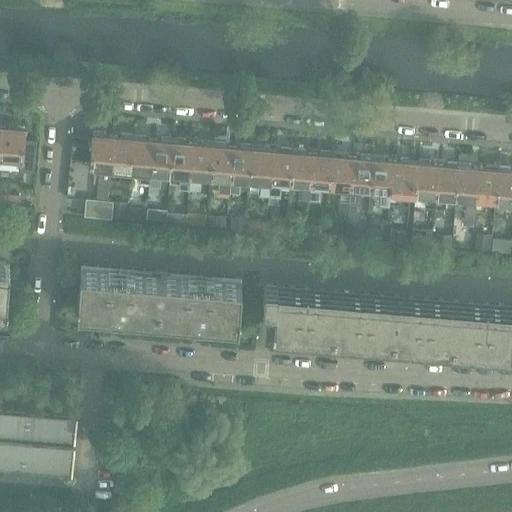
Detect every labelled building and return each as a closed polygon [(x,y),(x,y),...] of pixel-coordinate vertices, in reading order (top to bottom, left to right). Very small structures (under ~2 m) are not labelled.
[(1,125),(0,138),(0,159),(22,162),(25,127),(23,127),(23,124),(9,123),(9,125),(1,125)] [(107,200),(109,175),(113,134),(105,133),(105,131),(95,130),(95,133),(93,132),(91,164),(102,165),(101,174),(102,174),(99,200),(107,200)] [(120,166),(131,167),(134,134),(121,133),(121,135),(113,134),(109,175),(119,176),(120,166)] [(139,178),(150,179),(153,138),(145,137),(145,135),(134,134),(131,167),(140,168),(139,178)] [(160,170),(171,171),(174,137),(161,136),(161,138),(153,138),(150,179),(159,179),(160,170)] [(180,181),(190,182),(193,141),(185,140),(186,138),(174,137),(171,171),(180,171),(180,181)] [(200,173),(211,174),(213,141),(201,140),(201,142),(193,141),(190,182),(199,183),(200,173)] [(220,185),(230,186),(233,145),(225,144),(225,142),(213,141),(211,174),(221,175),(220,185)] [(240,177),(250,178),(253,144),(241,143),(241,145),(233,145),(230,186),(239,187),(240,177)] [(260,188),(269,189),(272,148),(265,147),(265,145),(253,144),(250,178),(260,179),(260,188)] [(279,180),(290,181),(293,148),(280,147),(280,148),(272,148),(269,189),(278,190),(279,180)] [(299,192),(309,193),(313,152),(305,151),(305,149),(293,148),(290,181),(300,182),(299,192)] [(320,184),(330,185),(333,151),(322,150),(321,152),(313,152),(309,193),(319,193),(320,184)] [(339,196),(349,196),(353,155),(345,154),(345,152),(333,151),(330,185),(340,186),(339,196)] [(359,187),(370,188),(373,155),(361,154),(361,156),(353,155),(349,196),(359,197),(359,187)] [(380,199),(389,200),(392,159),(384,158),(384,156),(373,155),(370,188),(380,189),(380,199)] [(399,191),(413,192),(416,158),(401,157),(401,160),(392,159),(389,200),(398,200),(399,191)] [(424,203),(435,204),(438,163),(430,162),(430,160),(416,158),(413,192),(425,193),(424,203)] [(446,195),(456,195),(458,162),(447,161),(446,164),(438,163),(435,204),(445,204),(446,195)] [(458,162),(456,195),(455,206),(464,207),(463,224),(473,225),(475,207),(478,166),(470,165),(470,163),(458,162)] [(486,167),(478,166),(475,207),(484,208),(485,198),(495,199),(498,166),(486,165),(486,167)] [(504,210),(511,210),(511,169),(510,169),(510,167),(498,166),(495,199),(506,200),(504,210)] [(0,206),(17,208),(18,195),(0,193),(0,206)] [(86,213),(111,215),(113,201),(107,200),(99,200),(87,198),(86,213)] [(133,217),(135,202),(116,200),(114,215),(133,217)] [(0,306),(6,307),(9,262),(0,261),(0,306)] [(78,308),(112,311),(158,315),(162,271),(81,264),(78,308)] [(162,271),(158,315),(238,322),(242,278),(162,271)] [(274,307),(272,329),(511,350),(511,305),(321,289),(276,285),(276,284),(264,283),(262,306),(274,307)] [(4,409),(1,439),(25,441),(28,411),(4,409)] [(49,443),(52,413),(28,411),(25,441),(49,443)] [(52,413),(49,443),(75,446),(77,414),(76,414),(76,415),(52,413)] [(0,470),(23,472),(25,441),(1,439),(0,455),(0,470)] [(23,472),(47,474),(49,443),(25,441),(23,472)] [(75,446),(49,443),(47,474),(70,476),(70,477),(72,477),(75,446)]
